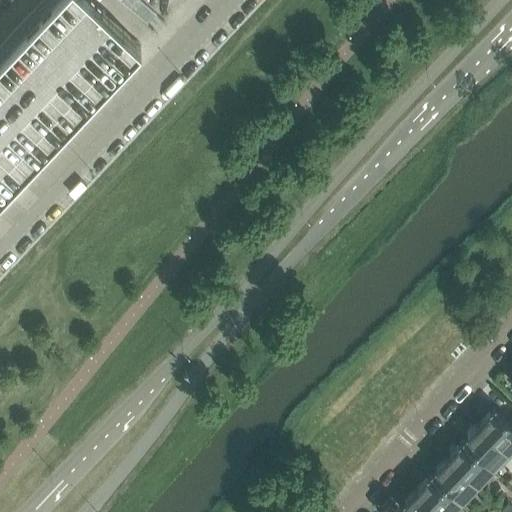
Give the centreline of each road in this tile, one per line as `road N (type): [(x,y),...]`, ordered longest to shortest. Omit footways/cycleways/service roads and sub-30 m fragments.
road 1 (secondary): [(502,0),(32,511)]
road 2 (secondary): [(86,511),(222,340),(511,40)]
road 3 (unclassified): [(0,242),(229,0)]
road 4 (residential): [(339,511),(511,317)]
